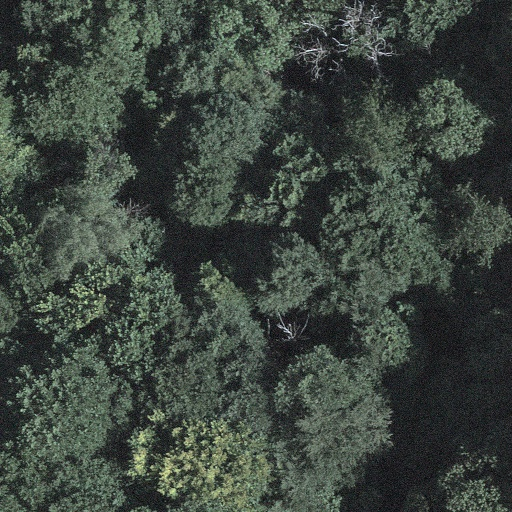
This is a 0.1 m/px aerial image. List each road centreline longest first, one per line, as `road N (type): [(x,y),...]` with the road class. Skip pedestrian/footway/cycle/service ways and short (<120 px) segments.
road 1 (unclassified): [(0,153),(324,86),(511,15)]
road 2 (unclassified): [(347,511),(288,422),(230,370),(87,300),(0,289)]
road 3 (unclassified): [(0,447),(44,445),(78,455),(177,511)]
